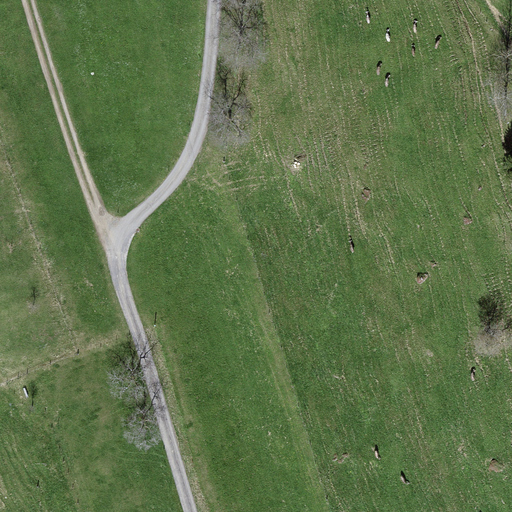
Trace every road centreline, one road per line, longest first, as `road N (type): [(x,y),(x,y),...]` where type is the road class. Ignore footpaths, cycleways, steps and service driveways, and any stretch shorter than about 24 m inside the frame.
road 1 (unclassified): [(214,0),(209,111),(173,185),(123,231),(125,274),(191,511)]
road 2 (track): [(123,231),(107,219),(34,0)]
